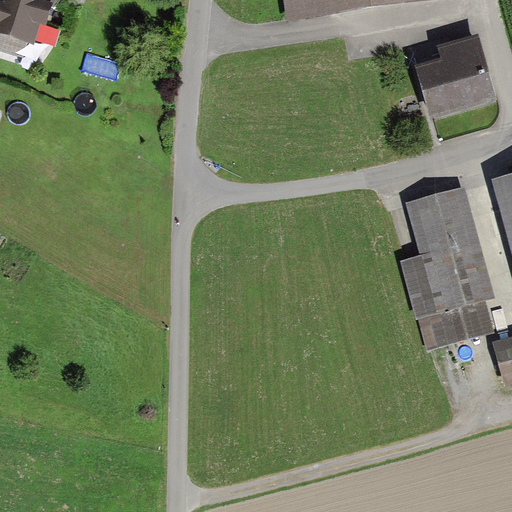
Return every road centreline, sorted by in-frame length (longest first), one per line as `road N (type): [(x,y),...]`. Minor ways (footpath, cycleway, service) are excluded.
road 1 (residential): [(177,497),(193,37)]
road 2 (track): [(511,415),(177,497)]
road 3 (track): [(183,188),(391,175),(511,137)]
road 4 (residential): [(478,0),(467,13),(249,41),(193,37)]
